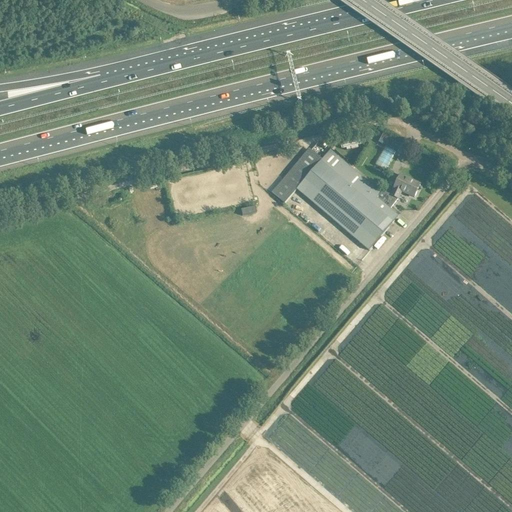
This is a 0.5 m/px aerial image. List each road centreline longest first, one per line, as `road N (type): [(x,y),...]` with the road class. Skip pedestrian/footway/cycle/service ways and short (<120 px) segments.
road 1 (motorway): [(0,151),(511,22)]
road 2 (unclassified): [(470,157),(167,511)]
road 3 (track): [(0,216),(386,120),(404,122)]
road 4 (motorway): [(438,0),(108,80)]
road 5 (tertiary): [(511,104),(359,0)]
